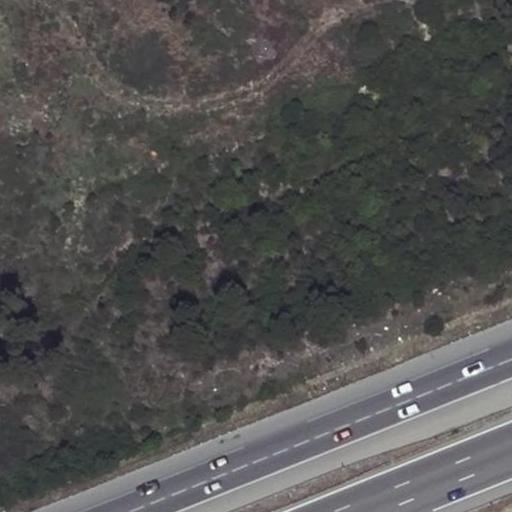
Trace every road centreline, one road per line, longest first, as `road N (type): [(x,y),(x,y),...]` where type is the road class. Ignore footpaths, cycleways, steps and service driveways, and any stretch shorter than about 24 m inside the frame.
road 1 (motorway): [(511,356),(123,511)]
road 2 (motorway): [(357,511),(511,451)]
